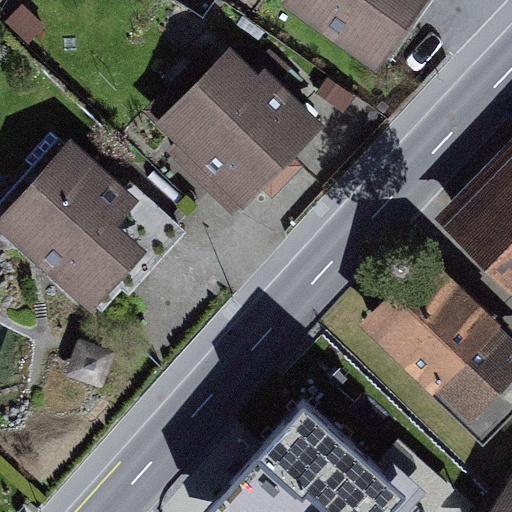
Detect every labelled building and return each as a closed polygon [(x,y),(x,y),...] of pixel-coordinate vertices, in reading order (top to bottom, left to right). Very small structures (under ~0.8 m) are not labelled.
[(281,0),(282,0),(378,68),(386,56),(392,60),(434,0),(281,0)] [(230,41),(154,117),(175,138),(166,147),(234,213),(325,120),(265,62),(259,69),(230,41)] [(70,132),(0,210),(0,224),(93,307),(95,304),(102,310),(122,288),(129,294),(187,230),(130,179),(127,182),(70,132)] [(511,133),(434,213),(511,288),(511,133)] [(427,244),(355,318),(484,444),(511,416),(511,330),(501,320),(503,318),(427,244)] [(307,394),(199,511),(446,511),(466,491),(398,430),(375,456),(307,394)] [(511,511),(511,470),(486,511),(511,511)]
